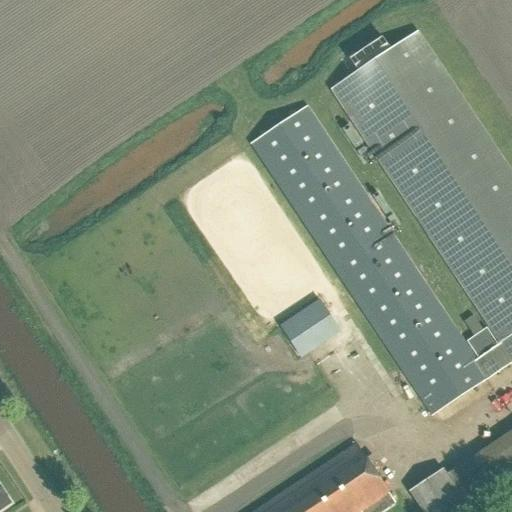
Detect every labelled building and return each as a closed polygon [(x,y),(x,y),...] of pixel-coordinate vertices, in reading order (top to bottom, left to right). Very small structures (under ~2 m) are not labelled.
[(251,146),(235,157),(396,398),(413,387),(433,416),(511,363),(511,117),(444,16),(417,34),(391,52),(382,38),(349,60),(358,74),(333,91),(503,345),(500,347),(487,329),(468,341),(481,360),(478,362),(308,108),(251,146)] [(322,305),(282,331),(298,356),(338,329),(322,305)] [(473,334),(482,328),(472,314),(463,320),(473,334)] [(463,481),(474,474),(478,481),(511,459),(511,429),(454,467),(463,481)] [(381,511),(395,503),(356,444),(254,511),(381,511)] [(284,476),(289,485),(316,468),(311,459),(284,476)] [(422,511),(470,511),(472,511),(444,470),(409,492),(422,511)] [(0,511),(10,504),(0,488),(0,511)]
